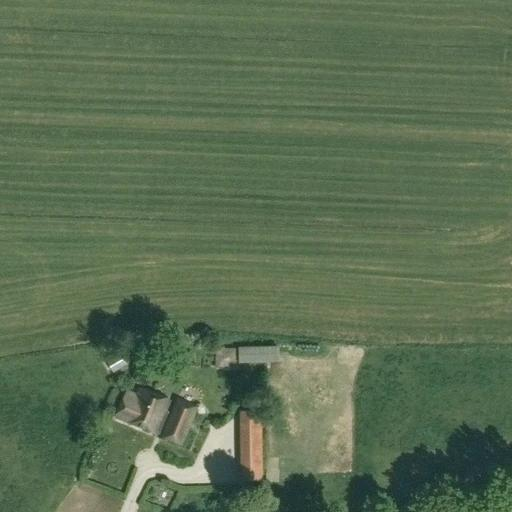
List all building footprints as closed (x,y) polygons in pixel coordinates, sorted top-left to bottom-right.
[(216,338),(217,351),(231,349),(230,337),(216,338)] [(216,371),(235,372),(235,351),(215,351),(216,371)] [(129,366),(122,355),(109,363),(116,374),(129,366)] [(163,437),(162,439),(180,446),(193,417),(174,409),(172,415),(165,412),(169,403),(140,391),(135,404),(124,399),(116,420),(155,436),(156,434),(163,437)] [(235,411),(237,462),(259,461),(257,411),(235,411)] [(293,470),(293,446),(268,446),(268,470),(293,470)]
